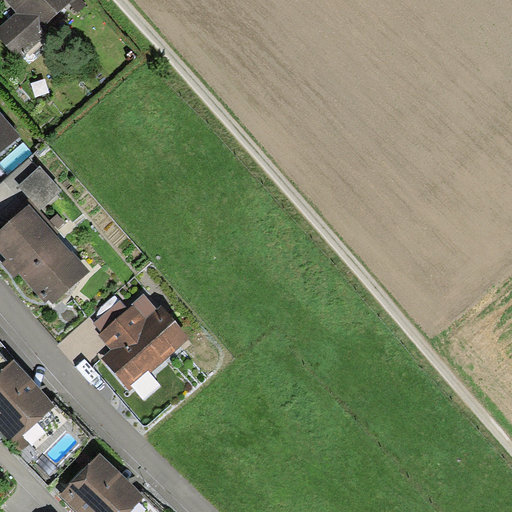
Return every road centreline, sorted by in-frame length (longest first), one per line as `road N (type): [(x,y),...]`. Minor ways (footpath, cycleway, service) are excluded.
road 1 (track): [(511,451),(115,0)]
road 2 (residential): [(0,297),(200,511)]
